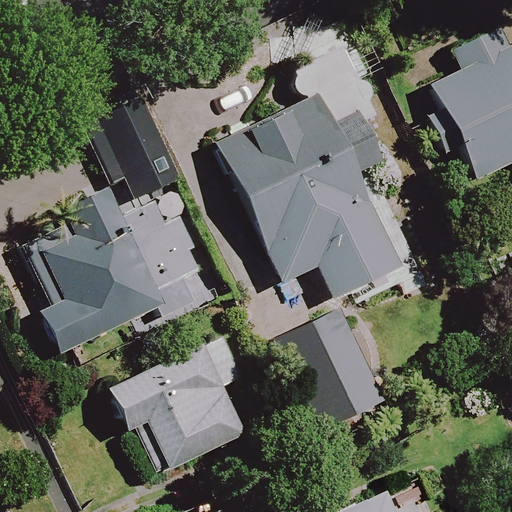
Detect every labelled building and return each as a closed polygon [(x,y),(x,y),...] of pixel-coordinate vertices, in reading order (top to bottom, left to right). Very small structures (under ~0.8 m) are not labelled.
[(511,47),(414,94),(426,116),(396,132),(433,201),(462,187),(508,165),(511,174),(511,47)] [(346,119),(333,89),(204,148),(269,289),(305,273),(319,304),(385,274),(343,182),(369,170),(346,119)] [(24,316),(46,361),(143,313),(150,327),(186,309),(172,280),(179,277),(145,209),(109,226),(93,194),(47,217),(61,244),(14,267),(36,310),(24,316)] [(326,315),(263,345),(274,369),(258,376),(280,421),(296,413),(308,438),(371,407),(326,315)] [(110,436),(122,431),(141,476),(149,473),(152,481),(230,447),(224,434),(249,423),(231,382),(214,343),(93,395),(110,436)] [(378,511),(371,495),(335,511),(378,511)]
